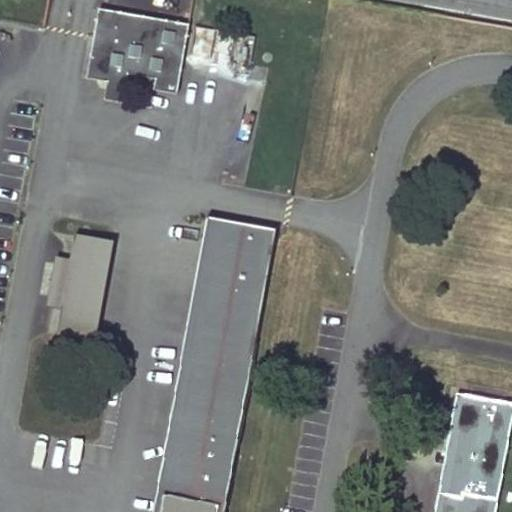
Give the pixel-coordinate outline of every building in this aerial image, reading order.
[(98,10),(95,25),(116,28),(119,14),(98,10)] [(95,25),(86,80),(106,83),(126,87),(128,77),(155,81),(153,91),(177,95),(189,26),(119,14),(116,28),(95,25)] [(219,64),(225,34),(196,28),(190,58),(219,64)] [(106,83),(104,101),(123,105),(126,87),(106,83)] [(224,511),(278,230),(206,216),(149,511),(224,511)] [(100,341),(116,245),(75,238),(70,265),(49,261),(41,308),(62,312),(59,334),(100,341)] [(495,511),(511,424),(511,405),(457,395),(447,446),(435,511),(495,511)]
